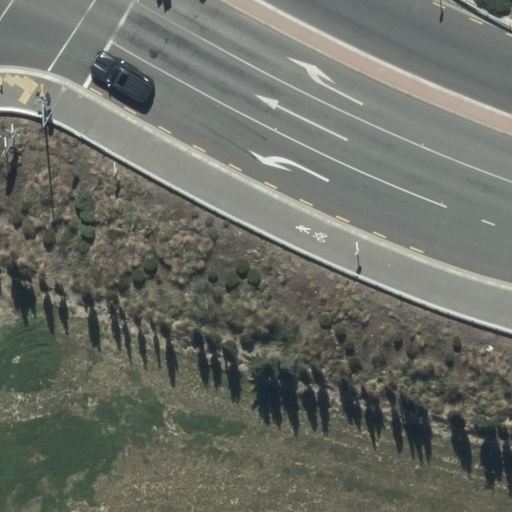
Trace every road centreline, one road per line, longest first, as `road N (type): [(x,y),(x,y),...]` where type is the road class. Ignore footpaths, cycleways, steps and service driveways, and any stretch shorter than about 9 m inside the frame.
road 1 (secondary): [(511,200),(365,143),(80,0)]
road 2 (secondary): [(341,0),(511,73)]
